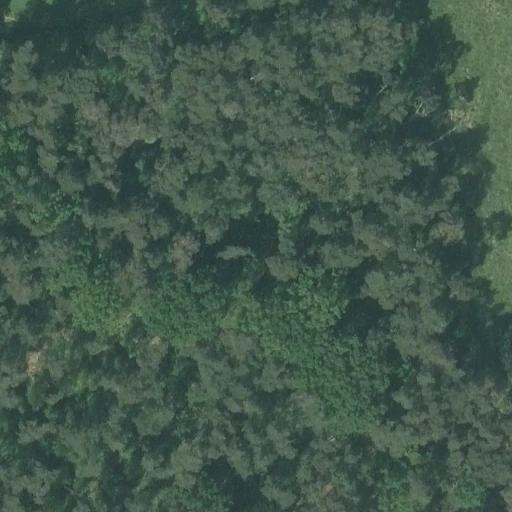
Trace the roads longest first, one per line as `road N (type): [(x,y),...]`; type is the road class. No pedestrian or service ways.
road 1 (track): [(0,70),(121,256),(209,299),(511,353)]
road 2 (track): [(159,0),(0,46)]
